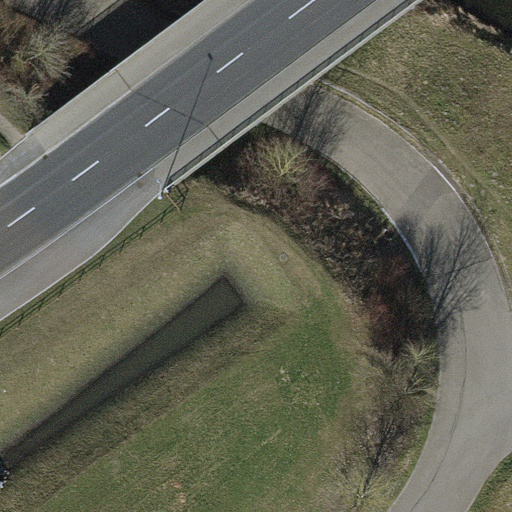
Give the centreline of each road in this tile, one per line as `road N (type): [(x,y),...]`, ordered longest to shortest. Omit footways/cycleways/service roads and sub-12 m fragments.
road 1 (track): [(485,383),(480,315),(461,263),(429,199),(380,146),(69,0)]
road 2 (primary): [(0,231),(320,0)]
road 3 (track): [(485,383),(411,511)]
